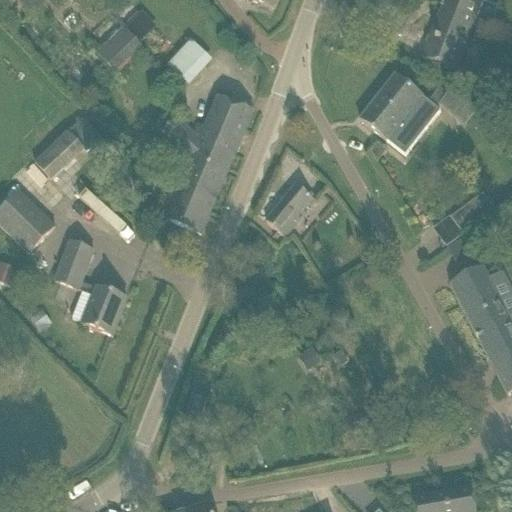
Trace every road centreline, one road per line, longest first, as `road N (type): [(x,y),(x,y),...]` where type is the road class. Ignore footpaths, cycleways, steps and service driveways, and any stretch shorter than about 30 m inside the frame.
road 1 (residential): [(121,484),(288,65)]
road 2 (residential): [(506,444),(288,65)]
road 3 (unclassified): [(121,484),(214,502),(506,444)]
